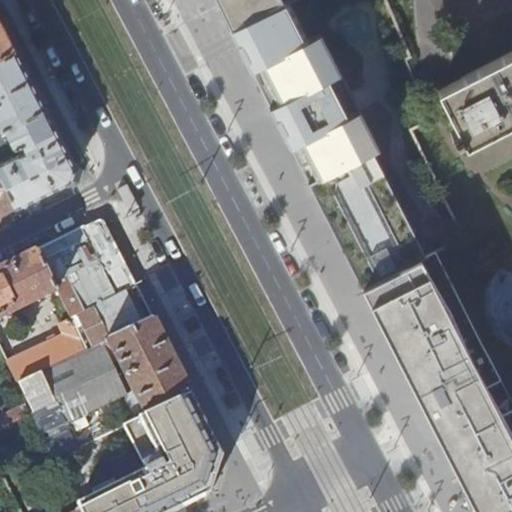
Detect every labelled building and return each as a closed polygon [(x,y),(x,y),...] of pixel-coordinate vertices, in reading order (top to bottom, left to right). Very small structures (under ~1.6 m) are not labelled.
[(213,0),(228,30),(288,2),(289,3),(295,0),(213,0)] [(311,189),(361,287),(424,255),(372,153),(379,150),(319,35),(306,41),(289,3),(288,2),(228,30),(234,39),(311,189)] [(0,55),(14,48),(0,20),(0,55)] [(45,107),(14,48),(0,55),(0,129),(4,127),(45,107)] [(511,52),(437,91),(438,93),(429,98),(436,110),(445,105),(459,132),(452,135),(457,144),(463,141),(465,145),(511,121),(511,52)] [(75,167),(45,107),(4,127),(12,147),(20,144),(24,152),(0,163),(0,176),(14,206),(70,179),(75,167)] [(0,213),(14,206),(0,176),(0,213)] [(102,262),(85,227),(36,251),(55,292),(57,295),(66,314),(69,319),(117,295),(100,263),(102,262)] [(424,255),(361,287),(476,511),(511,511),(511,408),(505,412),(489,379),(498,374),(435,250),(424,255)] [(0,318),(55,292),(36,251),(0,269),(0,318)] [(136,286),(117,295),(69,319),(84,350),(99,343),(106,339),(151,317),(136,286)] [(66,314),(57,295),(50,299),(59,318),(66,314)] [(189,392),(151,317),(106,339),(133,392),(123,397),(134,418),(189,392)] [(84,350),(69,319),(56,325),(61,336),(6,362),(16,383),(84,350)] [(133,392),(106,339),(99,343),(114,375),(54,403),(63,422),(123,397),(133,392)] [(114,375),(99,343),(84,350),(16,383),(31,414),(52,457),(74,447),(63,422),(54,403),(114,375)] [(227,466),(189,392),(134,418),(108,431),(127,470),(148,511),(172,511),(219,489),(227,466)] [(127,470),(108,431),(91,439),(87,441),(81,443),(99,482),(127,470)] [(79,511),(78,510),(72,511),(43,511),(33,493),(26,496),(13,469),(0,475),(18,511),(79,511)]
